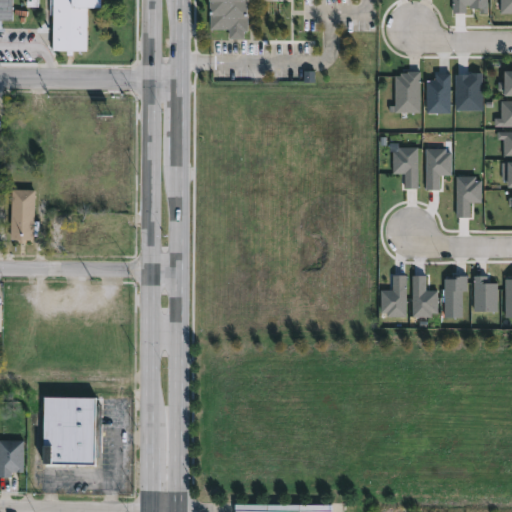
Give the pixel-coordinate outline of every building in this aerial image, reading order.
[(0,0),(13,0),(13,18),(0,18),(0,0)] [(104,0),(104,6),(89,6),(89,49),(73,49),(73,53),(67,53),(67,50),(54,50),(54,0),(104,0)] [(249,0),(249,30),(245,30),(245,37),(230,37),(230,27),(210,27),(210,0),(249,0)] [(488,0),(488,12),(481,12),(481,7),(471,7),(471,4),(466,4),(466,11),(454,12),(453,0),(488,0)] [(501,0),(511,0),(511,14),(501,14),(501,0)] [(511,95),(506,95),(506,90),(500,90),(500,81),(506,81),(507,68),(511,68),(511,95)] [(421,70),(421,112),(390,112),(390,105),(395,105),(395,75),(401,75),(401,72),(408,72),(408,70),(421,70)] [(483,71),(483,109),(456,109),(456,73),(472,73),(472,71),(483,71)] [(451,73),(451,112),(427,112),(427,79),(437,79),(437,73),(451,73)] [(511,125),(501,125),(502,100),(511,100),(511,125)] [(30,134),(30,114),(9,114),(9,134),(30,134)] [(511,130),(511,156),(504,156),(504,138),(498,138),(498,131),(511,130)] [(399,146),(418,146),(418,188),(405,188),(405,173),(393,173),(393,150),(399,150),(399,146)] [(426,147),(426,189),(440,189),(440,174),(451,174),(451,152),(446,152),(446,147),(426,147)] [(476,175),(456,175),(457,217),(471,217),(471,201),(482,201),(482,179),(476,179),(476,175)] [(35,215),(34,241),(26,241),(26,243),(18,242),(18,239),(10,239),(13,189),(35,190),(34,215),(35,215)] [(119,232),(119,234),(121,234),(121,239),(118,239),(118,242),(110,242),(110,244),(105,244),(105,242),(102,242),(102,233),(89,233),(89,231),(85,231),(85,216),(102,216),(102,227),(119,227),(119,232)] [(393,274),(406,274),(406,316),(386,316),(386,312),(381,312),(381,289),(393,289),(393,274)] [(498,282),(498,310),(473,310),(474,274),(488,274),(488,280),(491,280),(491,282),(498,282)] [(426,289),(438,290),(438,312),(432,312),(432,316),(412,316),(413,275),(426,275),(426,289)] [(463,290),(463,316),(444,316),(445,278),(448,278),(448,276),(454,276),(454,275),(468,275),(467,290),(463,290)] [(44,462),(44,395),(99,396),(98,463),(44,462)] [(0,439),(23,440),(23,472),(11,471),(11,476),(0,476),(0,439)]
